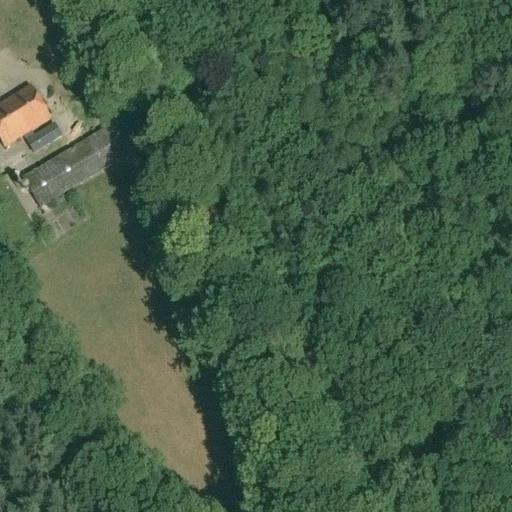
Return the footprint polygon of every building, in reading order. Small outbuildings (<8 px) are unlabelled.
[(0,22),(28,60),(70,30),(47,0),(27,0),(0,20),(0,22)] [(1,0),(7,10),(26,0),(1,0)] [(34,70),(47,93),(59,85),(46,63),(34,70)] [(30,87),(0,105),(0,144),(3,149),(23,137),(31,133),(50,121),(30,87)] [(85,90),(74,93),(81,115),(92,111),(85,90)] [(34,138),(31,133),(23,137),(33,155),(61,138),(53,126),(34,138)] [(105,132),(22,181),(39,209),(122,160),(105,132)]
